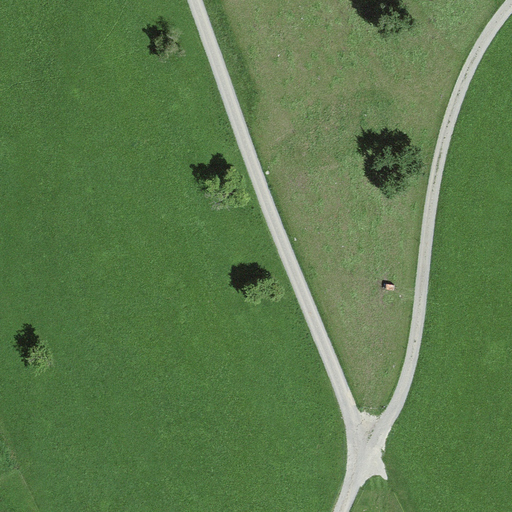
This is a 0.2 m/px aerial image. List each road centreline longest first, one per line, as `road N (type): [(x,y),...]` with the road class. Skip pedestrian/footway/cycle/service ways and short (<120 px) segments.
road 1 (track): [(198,0),(365,452),(342,511)]
road 2 (track): [(365,452),(412,379),(447,132),(477,54),(511,10)]
